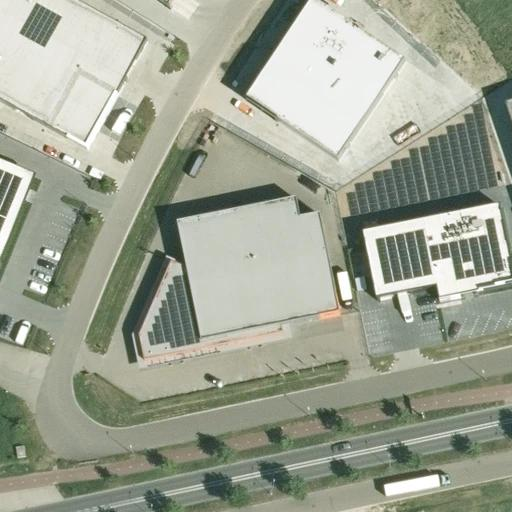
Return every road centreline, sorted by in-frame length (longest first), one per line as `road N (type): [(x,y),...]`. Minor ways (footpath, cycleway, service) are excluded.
road 1 (unclassified): [(253,0),(171,125),(81,316),(55,420),(85,449)]
road 2 (secondary): [(83,511),(511,421)]
road 3 (unclassified): [(85,449),(511,359)]
road 4 (unclassified): [(511,462),(275,511)]
